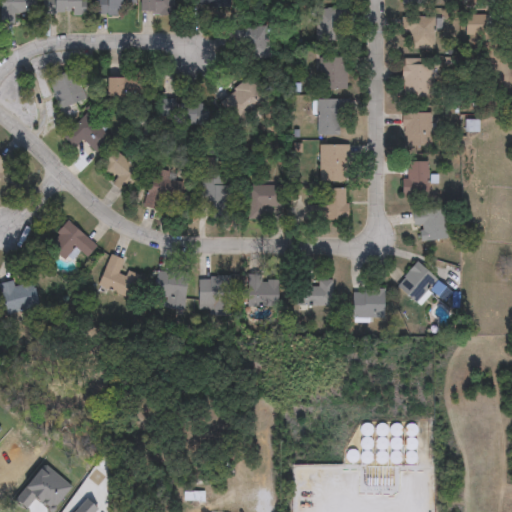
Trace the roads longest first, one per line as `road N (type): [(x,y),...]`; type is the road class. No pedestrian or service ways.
road 1 (residential): [(367,237),(285,250),(156,242),(115,222),(0,118)]
road 2 (residential): [(380,0),(376,206),(367,237)]
road 3 (residential): [(210,48),(85,37),(44,43),(0,77)]
